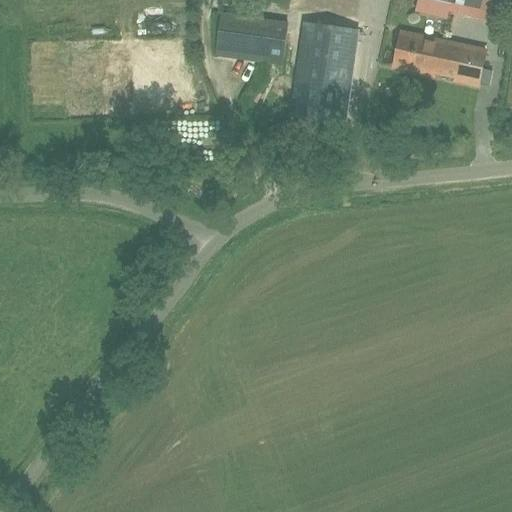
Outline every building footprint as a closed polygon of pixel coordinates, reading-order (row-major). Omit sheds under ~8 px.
[(448,0),(479,8),(481,0),(448,0)] [(271,31),(266,63),(283,65),(289,26),(272,23),(271,31)] [(304,24),(291,118),(344,125),(357,32),(304,24)] [(398,49),(395,67),(434,76),(434,72),(455,77),(455,80),(478,85),(485,52),(402,34),(401,37),(396,36),(394,48),(398,49)] [(271,146),(293,139),(287,123),(266,131),(271,146)]
